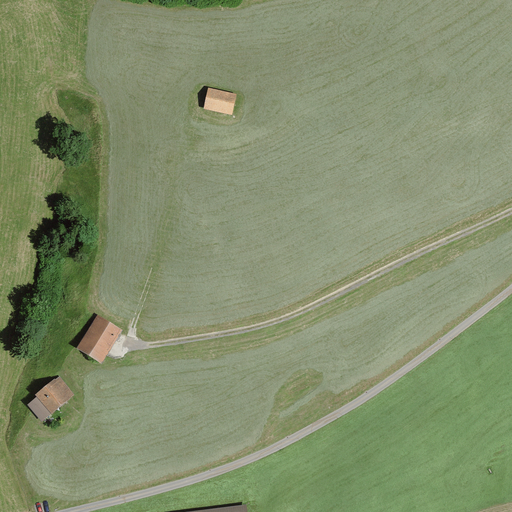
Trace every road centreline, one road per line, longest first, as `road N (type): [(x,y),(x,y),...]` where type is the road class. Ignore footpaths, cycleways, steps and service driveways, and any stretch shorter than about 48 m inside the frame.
road 1 (unclassified): [(68,511),(226,465),(296,432),(381,382),(511,284)]
road 2 (track): [(122,345),(260,328),(511,210)]
